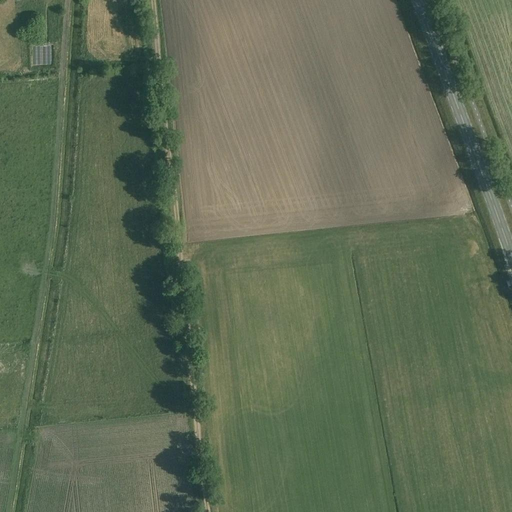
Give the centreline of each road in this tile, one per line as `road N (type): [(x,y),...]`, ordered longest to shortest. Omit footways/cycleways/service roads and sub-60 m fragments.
road 1 (track): [(151,0),(207,511)]
road 2 (secondary): [(416,0),(511,258)]
